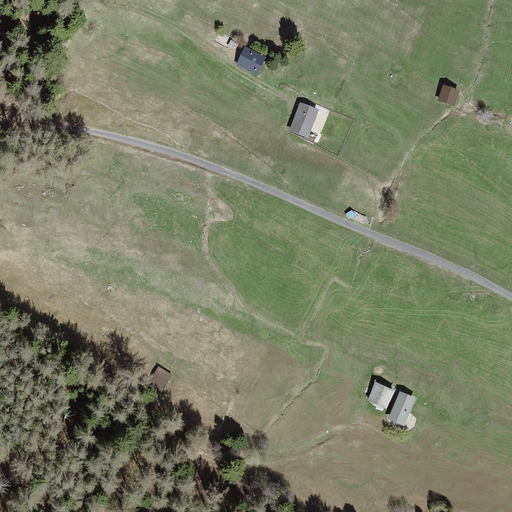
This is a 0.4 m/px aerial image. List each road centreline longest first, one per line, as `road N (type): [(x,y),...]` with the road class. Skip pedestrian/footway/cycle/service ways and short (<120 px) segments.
road 1 (track): [(511,299),(181,158),(60,125),(0,121)]
road 2 (track): [(110,0),(180,27),(282,95)]
